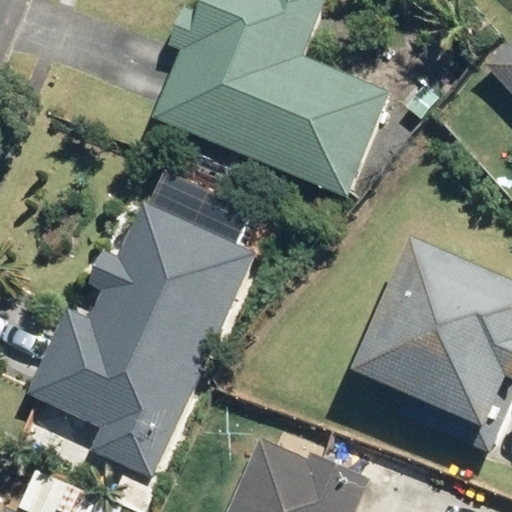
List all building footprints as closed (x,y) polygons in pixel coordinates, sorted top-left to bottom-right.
[(406,96),(318,59),(343,0),(221,0),(171,121),(260,158),(361,201),(406,96)] [(66,408),(117,431),(106,456),(167,484),(272,254),(240,239),(241,237),(161,201),(107,318),(85,308),(46,395),(67,404),(66,408)] [(508,458),(511,449),(511,271),(447,241),(382,382),(423,400),(416,416),(508,458)] [(368,511),(383,478),(278,435),(245,511),(368,511)] [(127,496),(55,464),(40,496),(77,511),(135,511),(137,508),(145,511),(162,511),(171,492),(136,476),(127,496)]
